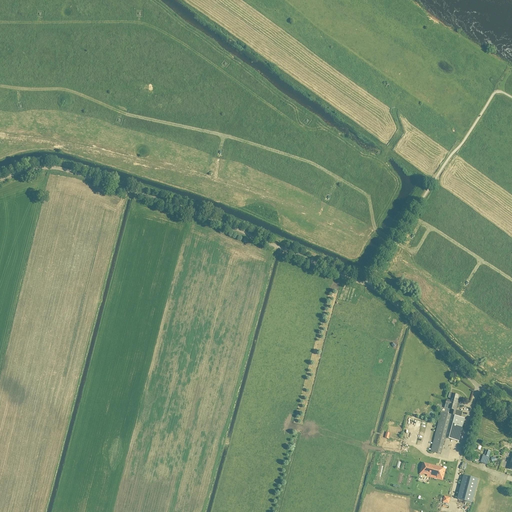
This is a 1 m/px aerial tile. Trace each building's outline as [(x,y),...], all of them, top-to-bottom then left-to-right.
[(452,394),(450,393),(449,397),(451,398),(450,401),(455,402),(455,403),(457,404),(457,406),(459,407),(462,398),(459,398),(460,396),(452,394)] [(450,401),(447,400),(446,404),(449,405),(448,409),(452,410),(451,415),(461,417),(463,411),(456,410),(457,407),(459,407),(457,406),(457,404),(455,403),(455,402),(450,401)] [(461,417),(451,415),(441,412),(431,452),(441,454),(445,438),(459,441),(465,418),(461,417)] [(493,469),(498,471),(502,460),(498,458),(493,469)] [(422,464),(419,474),(423,475),(423,474),(427,475),(427,476),(442,480),(445,470),(422,464)] [(478,480),(464,476),(457,500),(472,504),(478,480)]
